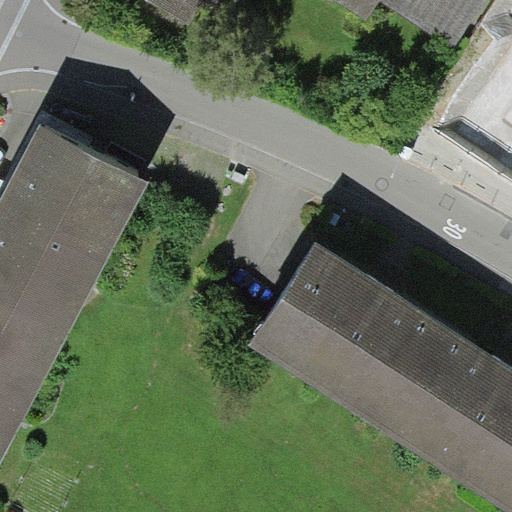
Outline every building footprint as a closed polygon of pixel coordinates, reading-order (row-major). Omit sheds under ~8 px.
[(391,0),(456,42),(486,0),(181,0),(193,8),(197,0),(358,0),(365,5),(368,0),(391,0)] [(0,172),(0,276),(65,311),(140,169),(32,112),(0,172)] [(397,398),(460,300),(333,219),(270,318),(397,398)] [(0,436),(65,311),(0,276),(0,436)] [(511,470),(511,332),(460,300),(397,398),(511,470)]
